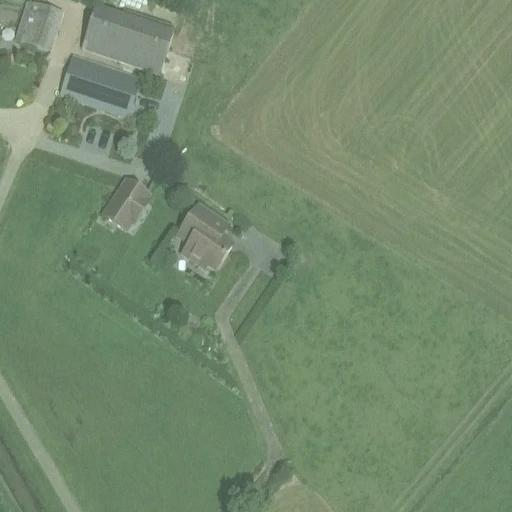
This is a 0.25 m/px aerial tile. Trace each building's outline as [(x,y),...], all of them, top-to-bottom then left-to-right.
[(50,55),(61,16),(27,6),(15,44),(50,55)] [(159,78),(173,36),(95,10),(81,52),(159,78)] [(127,121),(141,83),(73,60),(60,99),(127,121)] [(125,182),(100,219),(127,235),(150,198),(125,182)] [(208,267),(216,272),(231,248),(220,240),(227,228),(196,209),(178,238),(190,246),(183,256),(206,271),(208,267)]
